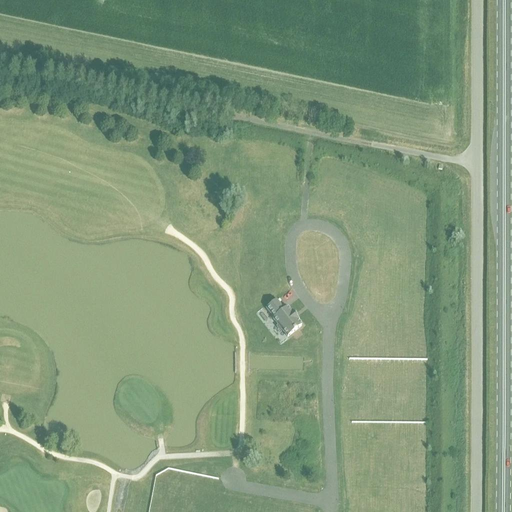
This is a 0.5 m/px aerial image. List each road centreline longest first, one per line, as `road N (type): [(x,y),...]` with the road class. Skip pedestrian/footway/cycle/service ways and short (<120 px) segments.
road 1 (primary): [(503,511),(504,0)]
road 2 (unclassified): [(475,511),(476,165)]
road 3 (unclassified): [(0,66),(311,131)]
road 4 (unclassified): [(330,501),(329,321)]
road 5 (unclassified): [(311,131),(476,165)]
road 6 (unclassified): [(476,165),(476,0)]
road 7 (unclassified): [(329,321),(342,283),(342,243),(330,230),(303,226)]
